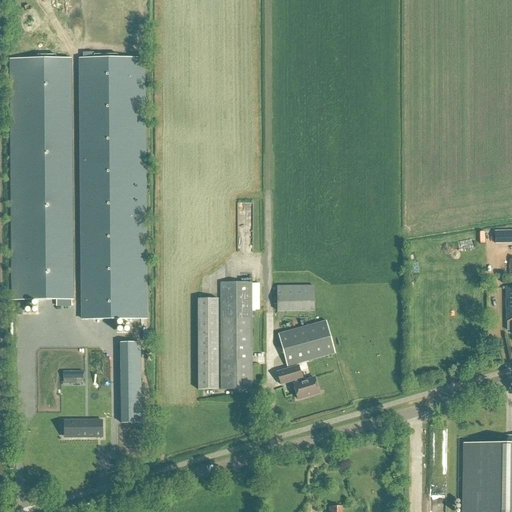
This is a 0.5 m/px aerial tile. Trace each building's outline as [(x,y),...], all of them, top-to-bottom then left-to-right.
[(80,60),(80,320),(146,320),(146,59),(118,59),(118,55),(94,55),(94,59),(83,59),(80,60)] [(8,60),(11,301),(56,301),(71,300),(69,60),(8,60)] [(511,232),(496,232),(496,243),(511,242),(511,232)] [(220,390),(251,390),(251,284),(220,284),(220,390)] [(314,312),(313,287),(277,287),(277,312),(314,312)] [(197,300),(197,390),(218,390),(217,300),(197,300)] [(335,355),(326,325),(325,321),(277,335),(286,368),(335,355)] [(141,343),(121,344),(122,424),(142,423),(141,343)] [(65,348),(65,360),(75,360),(75,347),(65,348)] [(93,354),(94,363),(102,362),(101,354),(93,354)] [(302,379),(298,366),(277,373),(280,385),(294,381),(295,384),(293,385),(298,400),(319,394),(314,378),(300,382),(299,380),(302,379)] [(64,424),(64,432),(69,432),(69,438),(102,438),(102,421),(69,421),(69,424),(64,424)] [(504,444),(463,444),(462,511),(511,511),(511,436),(504,436),(504,444)]
